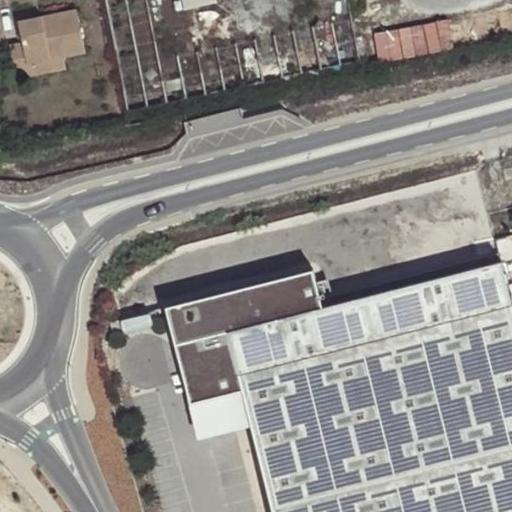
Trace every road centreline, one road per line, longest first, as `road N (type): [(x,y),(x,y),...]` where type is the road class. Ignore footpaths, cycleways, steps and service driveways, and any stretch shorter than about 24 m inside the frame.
road 1 (secondary): [(511,85),(177,169),(16,225)]
road 2 (secondary): [(66,286),(124,222),(235,186),(511,120)]
road 3 (unclassified): [(106,511),(40,384)]
road 4 (unclassified): [(0,422),(54,463),(89,511)]
